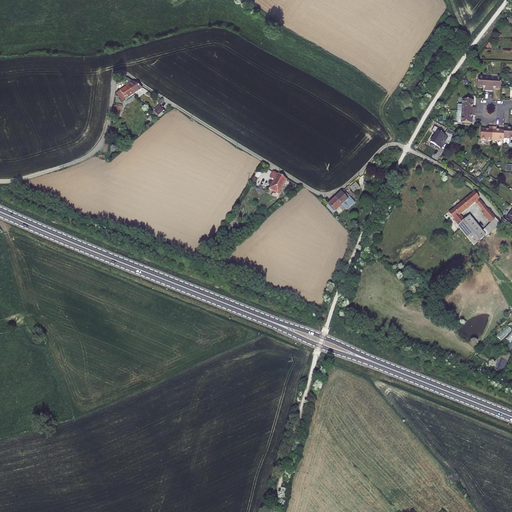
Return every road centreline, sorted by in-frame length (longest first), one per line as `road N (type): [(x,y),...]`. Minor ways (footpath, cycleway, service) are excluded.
road 1 (secondary): [(511,416),(0,211)]
road 2 (track): [(0,181),(96,149),(120,70),(318,193),(340,189),(386,145),(407,149)]
road 3 (unclassified): [(407,149),(476,191),(511,230)]
